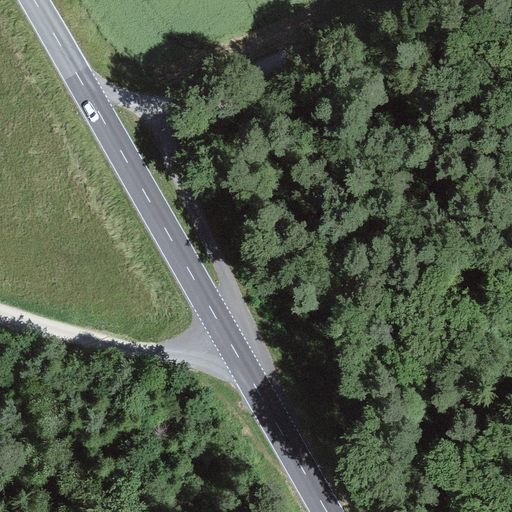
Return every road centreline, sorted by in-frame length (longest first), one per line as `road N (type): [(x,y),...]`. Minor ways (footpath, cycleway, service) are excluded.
road 1 (tertiary): [(33,0),(322,511)]
road 2 (track): [(159,113),(239,302),(222,338),(176,356),(0,309)]
road 3 (track): [(469,0),(159,113),(119,96),(89,97)]
